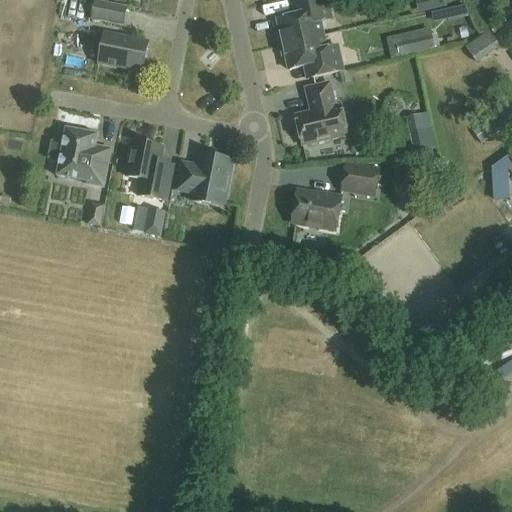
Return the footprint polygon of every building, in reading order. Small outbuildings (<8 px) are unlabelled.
[(280,46),(324,36),(320,23),(331,20),(326,0),(294,0),(298,15),(277,20),(280,34),(277,35),(280,46)] [(123,26),(126,8),(95,2),(91,19),(123,26)] [(402,41),(406,57),(435,50),(434,49),(441,47),(436,29),(430,30),(431,34),(402,41)] [(485,31),(471,48),(486,61),(500,44),(485,31)] [(142,73),(148,43),(104,34),(98,64),(142,73)] [(324,36),(280,46),(282,57),(285,56),(288,70),(310,65),(313,78),(343,71),(337,46),(327,49),(324,36)] [(302,146),(347,136),(340,106),(335,107),(329,84),(306,89),(311,113),(296,116),(302,146)] [(511,101),(491,116),(492,116),(471,131),(481,144),(502,130),(502,131),(511,125),(511,126),(511,101)] [(86,185),(104,188),(111,150),(95,147),(98,135),(65,129),(56,176),(86,182),(86,185)] [(409,134),(413,154),(435,149),(430,129),(409,134)] [(166,202),(173,166),(159,163),(162,147),(133,142),(126,177),(141,180),(138,196),(166,202)] [(223,208),(232,161),(200,155),(198,166),(182,163),(177,191),(193,194),(191,202),(223,208)] [(318,163),(319,178),(340,176),(339,162),(318,163)] [(345,163),(340,193),(375,199),(380,170),(345,163)] [(335,231),(341,197),(323,194),(322,196),(297,192),(292,224),(335,231)] [(87,226),(99,229),(104,207),(91,204),(87,226)] [(511,262),(489,279),(506,305),(511,300),(511,262)]
